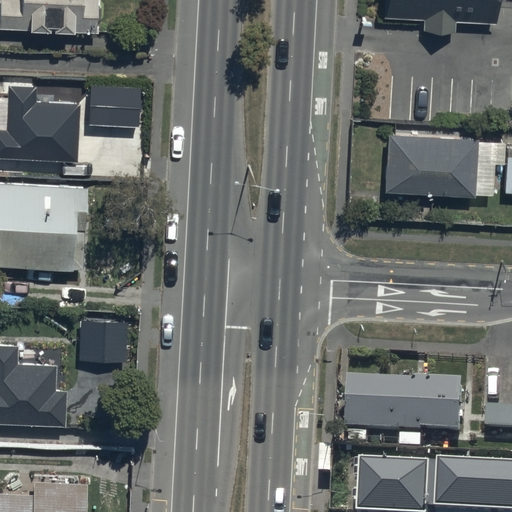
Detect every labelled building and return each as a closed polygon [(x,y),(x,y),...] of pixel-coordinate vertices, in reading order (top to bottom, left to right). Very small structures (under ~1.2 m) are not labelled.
[(0,0),(0,21),(97,25),(97,0),(0,0)] [(384,0),(384,13),(421,14),(421,24),(454,25),(454,16),(495,18),(495,0),(384,0)] [(138,80),(89,77),(87,117),(137,119),(138,80)] [(4,121),(0,121),(0,150),(76,153),(79,95),(33,93),(34,79),(6,78),(4,121)] [(475,134),(380,129),(379,190),(473,194),(475,134)] [(85,179),(0,174),(0,257),(81,262),(85,179)] [(121,314),(87,314),(88,351),(122,350),(121,314)] [(16,337),(0,336),(0,415),(63,418),(64,382),(53,382),(54,356),(16,355),(16,337)] [(462,383),(349,378),(347,427),(460,432),(462,383)] [(511,406),(487,406),(486,428),(511,428),(511,406)] [(511,511),(511,465),(365,457),(361,511),(429,511),(430,509),(491,511),(511,511)] [(31,490),(0,489),(0,511),(84,511),(85,480),(31,478),(31,490)]
